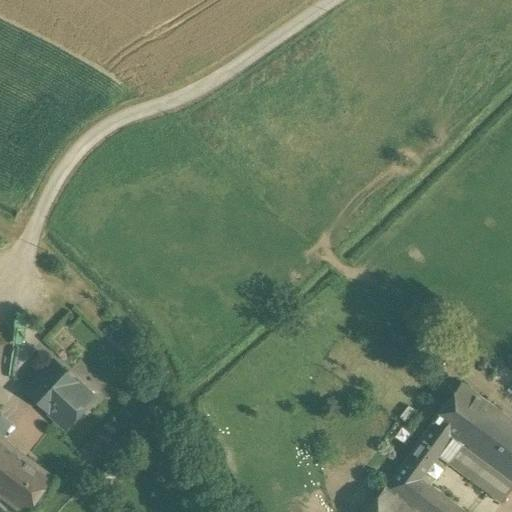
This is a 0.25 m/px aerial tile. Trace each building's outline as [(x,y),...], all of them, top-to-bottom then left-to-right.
[(61,324),(45,335),(57,352),(73,340),(61,324)] [(93,397),(54,361),(26,392),(65,427),(93,397)] [(501,412),(461,383),(432,422),(432,423),(452,437),(458,442),(474,420),(488,430),(501,412)] [(511,420),(501,412),(488,430),(474,420),(458,442),(463,445),(460,449),(463,452),(466,448),(511,481),(511,420)] [(432,423),(385,487),(405,501),(421,479),(452,437),(432,423)] [(0,494),(26,458),(0,439),(0,494)] [(511,490),(511,481),(466,448),(463,452),(455,465),(504,502),(511,490)] [(25,511),(51,477),(26,458),(0,494),(0,495),(22,511),(25,511)] [(465,511),(421,479),(405,501),(419,511),(465,511)] [(385,487),(385,486),(365,511),(419,511),(405,501),(385,487)]
